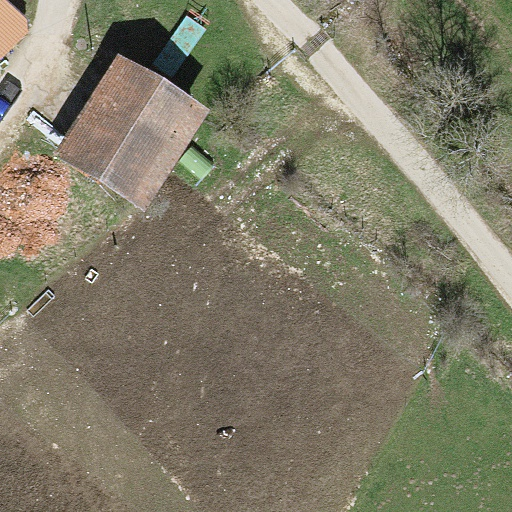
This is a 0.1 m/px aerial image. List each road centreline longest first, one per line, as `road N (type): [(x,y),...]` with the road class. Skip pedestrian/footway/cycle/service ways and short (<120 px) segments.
road 1 (unclassified): [(511,283),(272,0)]
road 2 (track): [(0,179),(46,44)]
